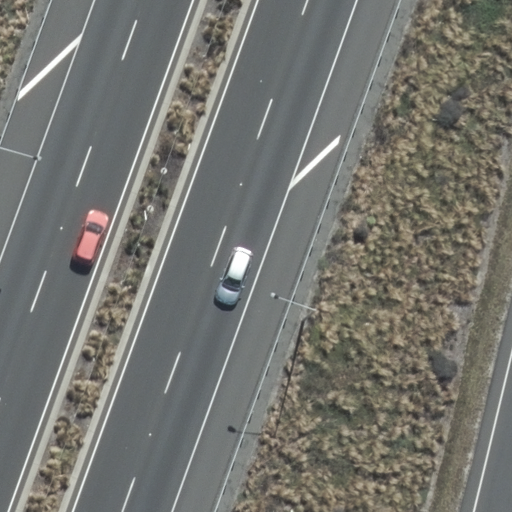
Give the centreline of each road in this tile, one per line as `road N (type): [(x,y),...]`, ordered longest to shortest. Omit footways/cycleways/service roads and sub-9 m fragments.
road 1 (trunk): [(311,0),(125,511)]
road 2 (trunk): [(0,393),(142,0)]
